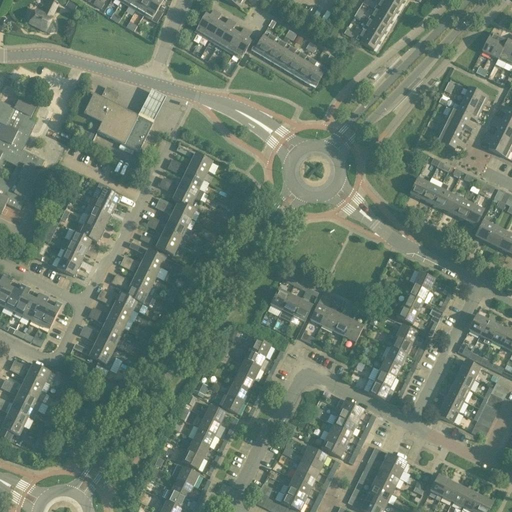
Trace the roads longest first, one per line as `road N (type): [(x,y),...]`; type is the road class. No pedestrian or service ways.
road 1 (tertiary): [(292,182),(71,492)]
road 2 (tertiary): [(85,503),(305,194)]
road 3 (residential): [(236,511),(233,496),(301,373),(413,425)]
road 4 (tertiary): [(337,158),(485,0)]
road 5 (tertiary): [(465,0),(325,146)]
road 6 (residential): [(482,286),(400,243),(333,189)]
road 7 (residential): [(88,304),(169,147)]
road 8 (residential): [(296,153),(248,117),(153,82)]
road 9 (residential): [(153,82),(40,53),(0,54)]
road 10 (residential): [(413,425),(482,286)]
